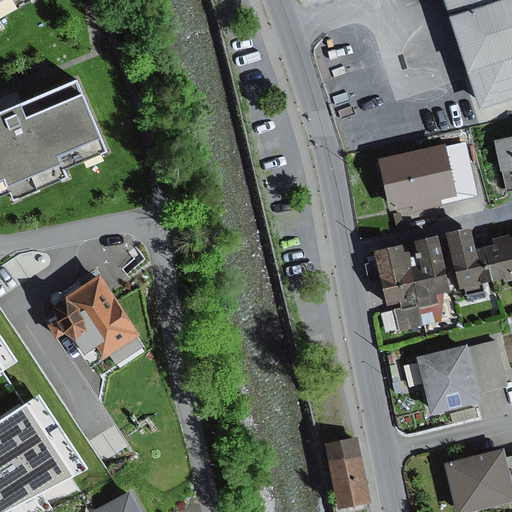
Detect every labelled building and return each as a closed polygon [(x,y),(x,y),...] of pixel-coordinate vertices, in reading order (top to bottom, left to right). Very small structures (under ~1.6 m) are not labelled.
[(0,0),(0,23),(31,5),(27,0),(0,0)] [(511,0),(438,0),(476,115),(511,103),(511,0)] [(11,108),(0,112),(0,192),(17,185),(20,193),(73,171),(69,161),(113,143),(84,76),(11,108)] [(511,141),(494,145),(500,173),(511,170),(511,141)] [(441,150),(378,163),(389,213),(452,200),(449,186),(444,163),(441,150)] [(461,160),(444,163),(449,186),(465,182),(461,160)] [(490,288),(480,249),(472,251),(467,231),(441,238),(455,296),(490,288)] [(434,240),(414,245),(418,263),(415,263),(416,268),(409,270),(416,303),(418,310),(437,306),(435,298),(447,295),(434,240)] [(511,241),(480,249),(490,288),(511,282),(511,283),(511,241)] [(416,303),(409,270),(405,255),(401,256),(400,249),(371,255),(383,311),(398,308),(416,303)] [(105,270),(59,299),(63,315),(52,322),(60,335),(71,328),(74,331),(93,364),(145,329),(105,270)] [(0,303),(0,508),(2,511),(5,511),(101,461),(48,381),(32,392),(10,363),(31,350),(0,303)] [(416,303),(398,308),(398,310),(393,312),(398,335),(423,329),(418,310),(416,303)] [(497,342),(464,349),(475,397),(508,390),(497,342)] [(464,349),(413,361),(427,419),(478,406),(475,397),(464,349)] [(394,367),(388,368),(394,395),(400,393),(394,367)] [(365,439),(329,445),(340,510),(376,504),(365,439)] [(501,453),(441,468),(452,511),(482,511),(511,505),(511,502),(502,461),(501,453)] [(511,458),(502,461),(511,502),(511,501),(511,458)] [(147,511),(135,487),(92,510),(93,511),(147,511)]
